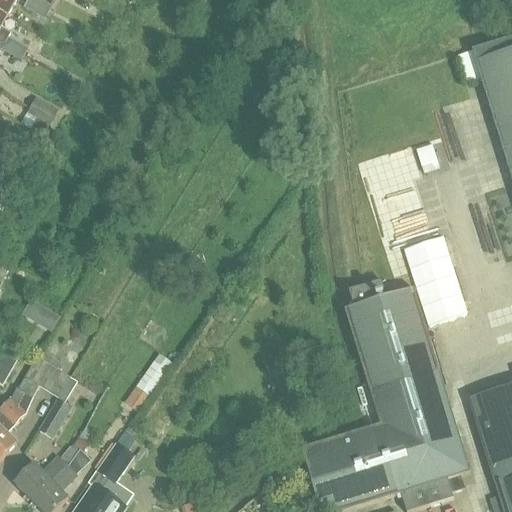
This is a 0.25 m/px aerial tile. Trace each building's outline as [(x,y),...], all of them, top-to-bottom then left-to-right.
[(16,0),(0,0),(0,15),(6,19),(16,0)] [(38,0),(29,0),(28,3),(49,15),(53,8),(38,0)] [(49,15),(28,3),(24,9),(46,21),(49,15)] [(0,15),(0,42),(4,44),(24,56),(27,50),(8,39),(10,35),(0,29),(6,19),(0,15)] [(511,41),(472,53),(511,181),(511,41)] [(24,56),(4,44),(1,50),(21,61),(24,56)] [(50,128),(53,123),(59,112),(37,100),(28,115),(32,118),(26,128),(43,137),(49,127),(50,128)] [(10,230),(21,213),(12,207),(0,224),(10,230)] [(381,426),(304,450),(302,451),(301,451),(301,452),(310,480),(295,484),(299,499),(315,494),(320,511),(355,511),(402,498),(406,511),(423,511),(454,503),(452,498),(467,493),(462,479),(473,476),(428,331),(417,296),(415,291),(387,300),(382,283),(349,293),(354,310),(346,312),(381,426)] [(47,312),(38,307),(34,314),(43,319),(47,312)] [(0,387),(3,389),(24,354),(6,344),(0,354),(0,387)] [(50,391),(59,397),(60,397),(71,378),(60,372),(59,374),(37,361),(19,391),(25,403),(19,408),(7,421),(15,429),(27,416),(34,399),(42,386),(50,391)] [(277,380),(278,393),(295,391),(293,366),(275,367),(276,372),(268,372),(269,381),(277,380)] [(60,397),(59,397),(57,402),(54,401),(51,407),(53,408),(39,433),(54,442),(71,410),(65,406),(78,384),(71,380),(72,379),(71,378),(60,397)] [(142,380),(125,405),(139,415),(156,390),(142,380)] [(511,511),(511,387),(469,401),(495,485),(499,498),(491,501),(494,511),(511,511)] [(0,415),(7,421),(19,408),(25,403),(19,391),(12,402),(11,401),(0,412),(0,415)] [(0,428),(0,462),(17,445),(0,428)] [(127,433),(117,446),(116,445),(111,453),(97,474),(89,485),(93,488),(76,511),(125,511),(126,511),(125,510),(134,497),(118,485),(136,459),(126,452),(135,440),(127,433)] [(58,477),(80,454),(71,448),(61,460),(59,458),(43,473),(35,465),(15,485),(32,503),(58,477)] [(58,477),(32,503),(40,511),(57,511),(69,500),(61,492),(77,477),(89,462),(80,454),(58,477)] [(187,507),(188,511),(205,511),(202,502),(187,507)]
